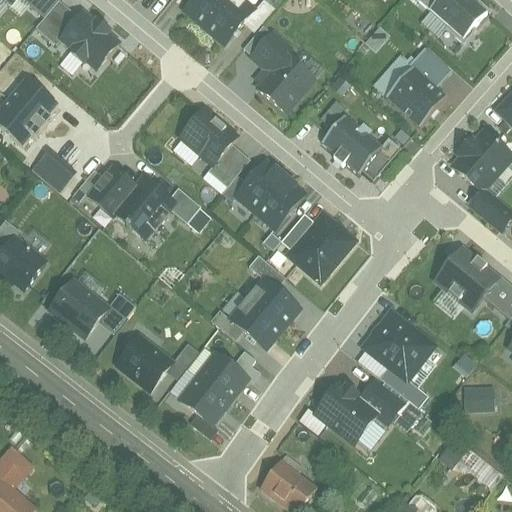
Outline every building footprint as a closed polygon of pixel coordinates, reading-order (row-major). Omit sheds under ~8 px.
[(58,4),(53,0),(18,0),(44,21),(58,4)] [(256,10),(243,0),(195,0),(182,16),(222,50),(256,10)] [(414,0),(430,13),(441,0),(414,0)] [(489,15),(471,0),(441,0),(430,13),(427,16),(462,46),(489,15)] [(54,49),(58,45),(78,21),(58,4),(44,21),(34,33),(54,49)] [(58,45),(97,77),(121,46),(83,15),(78,21),(58,45)] [(253,60),(271,37),(262,29),(243,52),(253,60)] [(374,30),(361,46),(370,54),(384,39),(374,30)] [(285,118),(322,73),(273,34),(271,37),(253,60),(250,63),(268,77),(255,94),(285,118)] [(424,52),(409,70),(435,92),(450,75),(424,52)] [(435,92),(409,70),(382,101),(417,131),(444,100),(435,92)] [(0,115),(0,134),(25,155),(60,112),(49,103),(26,84),(0,115)] [(511,92),(492,114),(511,132),(511,92)] [(49,103),(60,112),(72,121),(80,111),(57,93),(49,103)] [(235,141),(199,112),(175,141),(211,170),(229,149),(235,141)] [(382,147),(344,116),(320,146),(358,177),(359,175),(382,147)] [(511,163),(511,158),(482,132),(449,169),(479,196),(481,198),(486,193),(511,163)] [(382,147),(359,175),(372,186),(399,154),(386,143),(382,147)] [(248,165),(229,149),(211,170),(207,175),(226,191),(248,165)] [(33,175),(60,198),(77,178),(50,155),(33,175)] [(305,195),(266,163),(233,203),(273,235),(305,195)] [(110,218),(135,187),(111,168),(101,180),(85,200),(84,201),(108,220),(110,218)] [(85,200),(101,180),(92,173),(76,193),(85,200)] [(168,203),(139,181),(135,187),(110,218),(143,244),(168,213),(173,207),(168,203)] [(177,192),(168,203),(173,207),(168,213),(186,228),(200,210),(177,192)] [(481,198),(479,196),(467,211),(499,237),(511,220),(511,213),(486,193),(481,198)] [(358,242),(323,213),(312,225),(289,253),(284,259),(319,288),(358,242)] [(289,253),(312,225),(304,218),(280,245),(289,253)] [(51,262),(18,235),(0,257),(0,274),(25,294),(51,262)] [(501,279),(461,248),(431,285),(471,317),(501,279)] [(261,281),(275,293),(285,282),(257,259),(247,270),(261,281)] [(115,309),(74,279),(48,315),(89,345),(115,309)] [(275,293),(261,281),(228,322),(243,334),(264,352),(298,311),(275,293)] [(437,347),(391,311),(359,352),(385,372),(405,388),(408,385),(437,347)] [(243,334),(228,322),(218,313),(209,323),(234,344),(243,334)] [(176,361),(141,334),(114,369),(149,396),(176,361)] [(247,383),(211,356),(175,404),(211,431),(247,383)] [(405,388),(385,372),(377,382),(417,412),(426,399),(408,385),(405,388)] [(359,401),(336,383),(310,418),(353,450),(375,420),(379,415),(359,401)] [(372,384),(359,401),(379,415),(375,420),(387,429),(403,407),(372,384)] [(459,415),(500,415),(500,389),(459,389),(459,415)] [(0,511),(30,511),(12,495),(32,472),(10,452),(0,462),(0,511)] [(260,488),(292,511),(312,484),(280,461),(260,488)]
